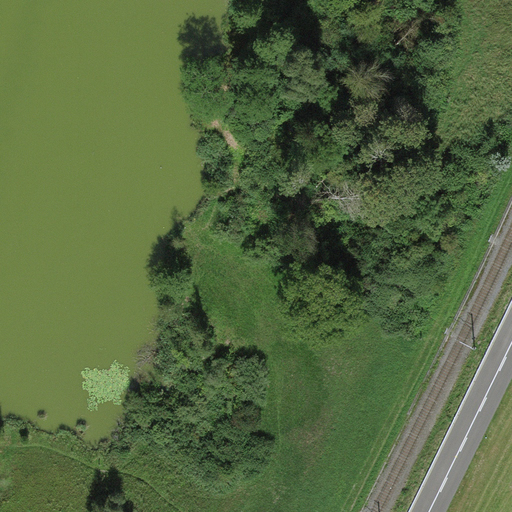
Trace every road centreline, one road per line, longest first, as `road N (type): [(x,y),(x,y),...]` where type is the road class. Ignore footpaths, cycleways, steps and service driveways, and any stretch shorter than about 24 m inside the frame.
road 1 (track): [(347,511),(436,334)]
road 2 (tertiary): [(430,511),(511,344)]
